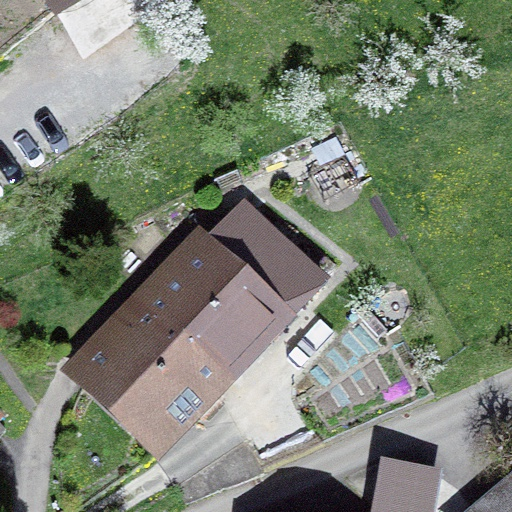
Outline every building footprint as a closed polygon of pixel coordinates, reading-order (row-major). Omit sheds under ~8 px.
[(49,0),(56,11),(76,0),(49,0)] [(225,228),(84,378),(147,437),(186,396),(200,409),(209,400),(218,390),(204,377),(228,351),(243,365),(258,349),(243,335),(263,313),(274,323),(299,296),(225,228)] [(263,472),(245,440),(176,488),(185,504),(263,472)] [(425,511),(432,478),(392,470),(384,511),(425,511)] [(511,511),(511,498),(495,511),(511,511)]
